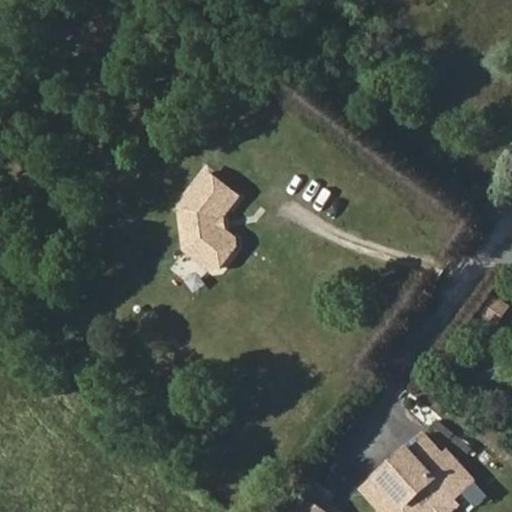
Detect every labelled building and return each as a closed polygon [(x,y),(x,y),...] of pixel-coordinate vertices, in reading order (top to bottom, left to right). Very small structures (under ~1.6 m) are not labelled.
[(214,216),(231,194),(203,172),(185,193),(177,192),(179,199),(173,206),(182,255),(210,277),(235,246),(217,230),(214,216)] [(460,468),(423,435),(358,496),(371,511),(457,511),(462,509),(458,505),(475,488),(457,472),(460,468)] [(335,499),(314,483),(311,487),(331,503),(335,499)] [(331,503),(311,487),(304,494),(325,511),(331,503)] [(326,511),(325,511),(304,494),(289,511),(326,511)]
